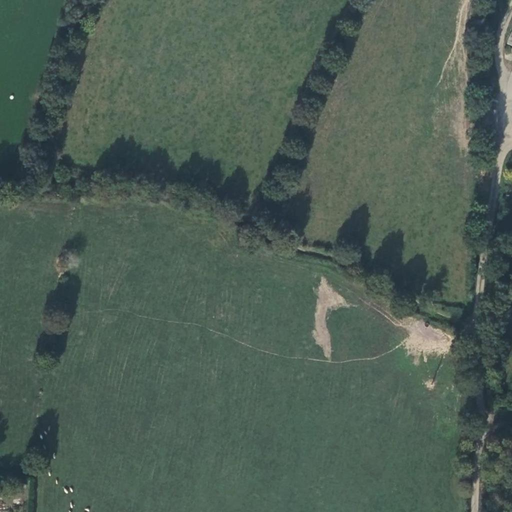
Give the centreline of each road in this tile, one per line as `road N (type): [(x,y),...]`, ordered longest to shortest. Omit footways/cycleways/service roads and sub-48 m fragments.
road 1 (track): [(478,336),(510,0)]
road 2 (unclassified): [(472,511),(478,427),(493,413),(511,418)]
